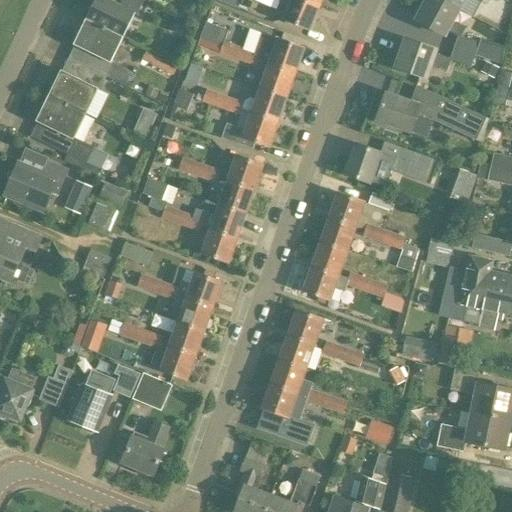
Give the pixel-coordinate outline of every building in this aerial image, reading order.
[(109,0),(95,0),(86,20),(122,38),(134,13),(138,14),(144,1),(141,0),(112,0),(112,2),(109,0)] [(319,6),(304,0),(280,0),(280,2),(288,6),(283,19),(308,30),(319,6)] [(454,21),(459,10),(440,0),(426,0),(415,21),(445,38),(448,33),(458,38),(454,49),(474,56),(479,44),(461,38),(467,28),(454,21)] [(440,0),(459,10),(464,0),(474,0),(482,4),(484,0),(440,0)] [(110,63),(122,38),(86,20),(74,45),(88,52),(81,65),(107,78),(124,86),(130,74),(110,63)] [(222,47),(224,42),(228,32),(205,24),(200,40),(222,47)] [(257,53),(261,55),(259,62),(268,65),(294,74),(303,49),(263,35),(257,53)] [(470,69),(474,56),(454,49),(450,60),(435,55),(436,52),(404,41),(394,69),(426,81),(431,67),(446,72),(450,62),(470,69)] [(220,54),(239,62),(241,56),(238,55),(241,48),(224,42),(222,47),(220,54)] [(259,62),(261,55),(257,53),(241,48),(238,55),(241,56),(239,62),(257,68),(259,62)] [(173,76),(177,68),(146,53),(142,61),(173,76)] [(193,63),(188,80),(199,83),(204,67),(193,63)] [(61,70),(48,96),(85,114),(97,89),(100,91),(107,78),(81,65),(75,78),(61,70)] [(268,65),(260,90),(286,99),(294,74),(268,65)] [(409,134),(410,135),(417,116),(434,122),(475,141),(486,118),(416,86),(410,104),(386,95),(376,123),(377,123),(378,119),(410,130),(409,134)] [(182,88),(175,105),(188,110),(195,93),(182,88)] [(202,103),(222,110),(224,105),(221,104),(224,96),(207,90),(202,103)] [(244,103),(244,104),(242,110),(251,113),(251,114),(277,123),(286,99),(260,90),(256,100),(250,98),(244,101),(244,103)] [(73,139),(85,114),(48,96),(35,121),(50,129),(43,143),(69,155),(66,160),(97,176),(101,169),(88,162),(95,149),(76,139),(76,140),(73,139)] [(224,105),(222,110),(240,117),(242,110),(244,104),(244,103),(224,96),(221,104),(224,105)] [(135,130),(150,136),(159,113),(144,107),(135,130)] [(268,148),(277,123),(251,114),(245,131),(226,125),(221,140),(251,151),(254,143),(268,148)] [(370,185),(376,168),(390,173),(391,170),(421,180),(429,158),(384,142),(380,154),(356,146),(345,176),(370,185)] [(511,158),(493,154),(490,168),(511,173),(511,158)] [(200,173),(202,165),(183,158),(178,171),(195,177),(197,172),(200,173)] [(254,192),(262,167),(235,158),(226,182),(254,192)] [(58,195),(67,172),(46,164),(42,174),(17,164),(5,196),(44,212),(52,192),(58,195)] [(220,171),(202,165),(200,173),(197,172),(195,177),(216,185),(220,171)] [(449,196),(471,200),(477,172),(454,168),(449,196)] [(511,187),(511,173),(490,168),(487,181),(511,187)] [(148,179),(142,194),(162,202),(167,187),(148,179)] [(64,208),(80,216),(92,188),(76,181),(64,208)] [(245,216),(254,192),(226,182),(218,207),(245,216)] [(99,198),(121,208),(127,194),(105,184),(99,198)] [(389,212),(393,201),(372,194),(368,205),(389,212)] [(355,228),(364,204),(339,195),(330,220),(355,228)] [(109,233),(117,213),(97,204),(88,224),(109,233)] [(161,220),(180,226),(184,213),(166,207),(161,220)] [(196,226),(200,228),(210,231),(237,241),(245,216),(218,207),(215,217),(201,212),(199,218),(196,226)] [(199,218),(184,213),(180,226),(199,233),(200,228),(196,226),(199,218)] [(29,270),(43,237),(0,218),(0,281),(10,286),(18,265),(29,270)] [(330,220),(321,244),(347,253),(355,228),(330,220)] [(381,238),(384,231),(367,224),(363,238),(384,245),(385,240),(381,238)] [(237,241),(210,231),(201,256),(228,265),(237,241)] [(405,238),(384,231),(381,238),(385,240),(384,245),(401,251),(405,238)] [(509,258),(511,244),(511,243),(474,235),(471,249),(509,258)] [(431,239),(428,251),(452,256),(454,244),(431,239)] [(126,243),(122,257),(146,262),(150,248),(126,243)] [(321,244),(313,268),(338,276),(347,253),(321,244)] [(102,280),(110,260),(91,251),(83,272),(102,280)] [(482,311),(490,273),(493,264),(468,258),(457,305),(466,307),(463,322),(478,326),(481,311),(482,311)] [(338,276),(313,268),(304,293),(329,302),(338,276)] [(368,287),(370,280),(350,273),(345,286),(363,292),(365,286),(368,287)] [(511,278),(490,273),(482,311),(511,317),(511,278)] [(159,290),(162,282),(142,275),(137,288),(154,294),(156,289),(159,290)] [(175,296),(213,309),(221,284),(194,275),(190,287),(180,283),(178,288),(162,282),(159,290),(156,289),(154,294),(173,301),(175,296)] [(388,287),(370,280),(368,287),(365,286),(363,292),(383,300),(388,287)] [(182,311),(177,324),(204,333),(213,309),(175,296),(173,301),(171,308),(182,311)] [(297,312),(288,337),(314,346),(323,321),(297,312)] [(74,342),(100,351),(109,326),(83,317),(74,342)] [(120,337),(139,344),(143,330),(124,324),(120,337)] [(169,348),(196,358),(204,333),(177,324),(170,346),(169,348)] [(453,367),(461,331),(446,327),(437,364),(453,367)] [(160,343),(162,337),(143,330),(139,344),(156,350),(157,350),(160,343)] [(288,337),(280,362),(305,370),(314,346),(288,337)] [(401,356),(432,363),(436,345),(405,338),(401,356)] [(322,355),(340,362),(345,349),(326,342),(322,355)] [(187,382),(196,358),(169,348),(170,346),(160,343),(157,350),(156,350),(149,369),(187,382)] [(364,355),(345,349),(340,362),(359,368),(364,355)] [(297,395),(306,398),(308,390),(310,391),(312,384),(302,380),(305,370),(280,362),(271,386),(297,395)] [(118,376),(112,391),(129,398),(139,374),(117,365),(113,374),(118,376)] [(59,366),(53,380),(47,378),(39,401),(58,409),(67,386),(66,385),(72,372),(59,366)] [(29,408),(35,395),(32,394),(33,392),(32,391),(37,380),(12,369),(7,381),(7,380),(0,395),(0,413),(20,422),(26,407),(29,408)] [(476,397),(472,414),(511,422),(511,418),(511,392),(478,385),(478,387),(474,387),(476,375),(455,370),(451,391),(476,397)] [(145,405),(155,380),(141,374),(131,399),(145,405)] [(83,386),(68,420),(82,426),(83,430),(92,433),(94,431),(99,433),(113,398),(83,386)] [(263,410),(265,411),(289,418),(299,421),(305,403),(304,402),(306,398),(297,395),(271,386),(263,410)] [(327,405),(330,397),(310,391),(308,390),(306,398),(304,402),(305,403),(322,408),(324,404),(327,405)] [(347,402),(330,397),(327,405),(324,404),(322,408),(343,415),(347,402)] [(308,424),(299,421),(289,418),(265,411),(258,430),(307,447),(314,427),(308,424)] [(511,422),(472,414),(468,433),(442,427),(437,448),(460,452),(462,441),(466,442),(466,444),(505,452),(511,422)] [(392,429),(370,421),(364,438),(386,446),(392,429)] [(155,423),(148,440),(135,434),(133,439),(132,439),(122,464),(138,471),(137,475),(148,479),(149,475),(154,477),(164,452),(162,451),(170,430),(155,423)] [(351,456),(356,441),(344,437),(340,452),(351,456)] [(243,492),(241,497),(235,511),(265,511),(272,497),(253,490),(257,479),(260,481),(266,467),(246,460),(241,473),(245,474),(239,490),(243,492)] [(291,504),(272,497),(265,511),(295,511),(299,504),(310,508),(322,477),(304,470),(291,504)] [(407,511),(415,481),(391,475),(382,511),(407,511)] [(366,511),(368,508),(378,510),(378,511),(379,511),(386,485),(362,476),(360,485),(365,487),(361,503),(356,501),(355,505),(335,499),(331,511),(366,511)]
